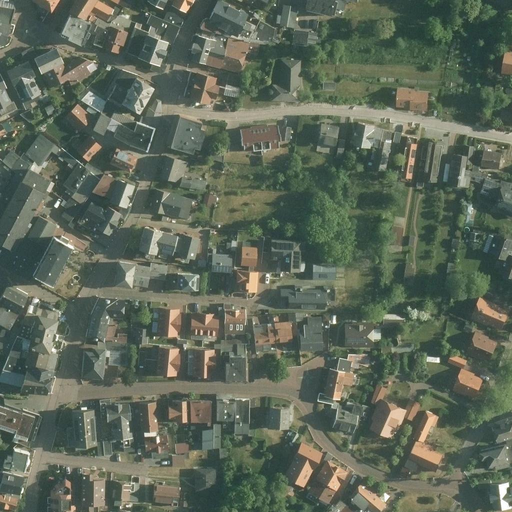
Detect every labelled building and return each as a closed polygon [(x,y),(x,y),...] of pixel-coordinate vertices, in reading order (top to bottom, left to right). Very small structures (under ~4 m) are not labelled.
[(37,0),(56,11),(62,0),(37,0)] [(108,0),(77,0),(71,10),(89,17),(94,7),(110,17),(117,5),(108,0)] [(175,0),(174,2),(189,10),(194,0),(175,0)] [(241,0),(260,10),(266,0),(272,0),(274,0),(273,0),(241,0)] [(310,0),(309,9),(329,13),(332,0),(310,0)] [(244,17),(213,2),(204,20),(235,35),(244,17)] [(0,42),(6,44),(9,43),(14,28),(10,26),(15,5),(0,3),(0,42)] [(296,8),(280,6),(277,27),(293,29),(296,8)] [(89,17),(71,10),(61,34),(83,43),(94,19),(89,17)] [(105,43),(124,50),(132,31),(137,17),(118,10),(105,43)] [(151,22),(145,36),(169,45),(175,47),(186,19),(171,14),(165,27),(151,22)] [(278,31),(258,21),(251,37),(261,40),(274,39),(278,31)] [(101,26),(95,42),(103,45),(109,29),(101,26)] [(308,42),(317,42),(318,30),(294,29),(294,43),(307,44),(308,42)] [(132,31),(124,50),(162,64),(169,45),(145,36),(132,31)] [(243,52),(256,55),(256,44),(198,31),(189,61),(234,73),(243,52)] [(57,47),(35,58),(43,73),(44,72),(62,63),(65,62),(57,47)] [(511,49),(504,49),(501,72),(511,73),(511,49)] [(62,63),(44,72),(51,85),(70,75),(75,83),(91,75),(87,68),(96,63),(86,56),(64,67),(62,63)] [(272,98),(299,99),(300,61),(280,61),(280,83),(272,83),(272,98)] [(28,62),(8,71),(22,102),(24,102),(28,111),(45,103),(42,95),(34,78),(35,77),(28,62)] [(122,108),(124,104),(144,115),(161,87),(143,76),(121,70),(105,98),(109,100),(122,108)] [(0,71),(0,137),(14,130),(11,123),(5,126),(1,120),(4,118),(21,110),(17,101),(10,104),(4,90),(8,89),(0,71)] [(211,76),(192,71),(189,82),(187,90),(185,99),(204,104),(206,97),(213,98),(215,89),(208,87),(211,76)] [(324,80),(324,89),(336,89),(336,81),(324,80)] [(415,91),(416,89),(400,87),(398,105),(414,106),(415,91)] [(105,98),(91,89),(85,100),(102,111),(109,100),(105,98)] [(429,110),(431,93),(415,91),(414,106),(414,108),(429,110)] [(154,100),(143,124),(155,129),(161,114),(159,101),(154,100)] [(80,101),(69,114),(83,128),(95,115),(80,101)] [(54,104),(47,107),(50,114),(56,111),(54,104)] [(118,131),(122,123),(103,112),(95,129),(105,133),(108,127),(118,131)] [(204,120),(179,114),(172,145),(198,151),(199,143),(204,144),(208,127),(202,126),(204,120)] [(387,126),(361,121),(357,141),(377,145),(383,146),(385,137),(387,126)] [(118,131),(116,136),(149,147),(155,129),(143,124),(136,122),(133,129),(122,123),(118,131)] [(339,126),(321,124),(319,142),(337,144),(339,126)] [(280,125),(240,128),(242,150),(282,147),(280,125)] [(42,134),(25,157),(30,160),(37,164),(44,169),(54,152),(59,155),(77,168),(81,162),(63,148),(62,150),(42,134)] [(103,145),(92,135),(79,149),(90,159),(103,145)] [(383,146),(377,145),(374,166),(389,169),(394,138),(385,137),(383,146)] [(398,179),(414,180),(418,141),(408,140),(407,148),(401,147),(398,179)] [(445,142),(431,140),(427,170),(441,172),(445,142)] [(464,155),(450,153),(446,183),(471,187),(472,175),(464,174),(465,162),(474,164),(476,145),(466,144),(464,155)] [(138,156),(119,148),(113,161),(132,170),(138,156)] [(504,153),(484,149),(481,164),(501,168),(504,153)] [(213,150),(211,156),(223,159),(225,153),(213,150)] [(14,151),(4,162),(13,170),(22,158),(14,151)] [(187,159),(167,154),(161,180),(189,187),(191,177),(183,175),(187,159)] [(19,175),(25,164),(34,170),(37,164),(30,160),(27,162),(22,158),(13,170),(19,175)] [(87,167),(81,162),(77,168),(65,184),(78,194),(94,172),(87,167)] [(89,163),(87,167),(94,172),(78,194),(69,203),(66,201),(63,206),(68,210),(63,216),(70,221),(73,224),(93,193),(103,180),(99,178),(103,172),(89,163)] [(0,227),(34,170),(25,164),(19,175),(0,205),(0,227)] [(57,183),(34,170),(0,227),(0,243),(17,253),(39,216),(57,183)] [(136,188),(105,176),(103,180),(93,193),(111,200),(110,203),(126,210),(136,188)] [(499,197),(496,205),(510,210),(509,213),(511,214),(511,181),(504,179),(503,182),(488,177),(483,192),(499,197)] [(158,187),(152,209),(181,217),(187,195),(158,187)] [(208,191),(203,202),(214,206),(218,196),(208,191)] [(103,213),(89,204),(82,216),(98,225),(95,230),(106,237),(119,215),(106,207),(103,213)] [(17,253),(0,243),(0,258),(35,276),(58,287),(77,247),(54,236),(59,227),(39,216),(17,253)] [(393,224),(391,252),(403,252),(405,225),(393,224)] [(171,242),(136,234),(131,256),(152,261),(153,257),(167,260),(168,256),(171,242)] [(511,247),(511,236),(509,236),(508,240),(492,234),(486,250),(508,259),(510,251),(509,251),(511,247)] [(302,239),(272,238),(272,256),(281,257),(281,270),(302,270),(302,239)] [(177,240),(177,243),(174,257),(173,263),(188,266),(192,243),(177,240)] [(177,243),(171,242),(168,256),(174,257),(177,243)] [(242,246),(241,263),(259,264),(260,247),(242,246)] [(508,259),(503,273),(511,275),(511,252),(510,251),(508,259)] [(215,252),(214,271),(235,272),(236,253),(215,252)] [(147,268),(117,263),(113,287),(144,292),(147,278),(163,280),(165,265),(148,263),(147,268)] [(409,263),(404,282),(413,284),(418,265),(409,263)] [(320,277),(331,276),(331,267),(320,268),(320,277)] [(260,270),(239,269),(238,290),(260,291),(260,270)] [(198,287),(198,271),(180,271),(180,287),(198,287)] [(0,323),(15,331),(30,298),(6,287),(0,298),(0,323)] [(327,290),(291,289),(291,308),(326,309),(327,290)] [(120,322),(123,300),(99,297),(91,312),(84,339),(110,343),(113,321),(120,322)] [(478,297),(471,316),(503,328),(511,309),(478,297)] [(60,317),(58,316),(59,311),(39,301),(37,311),(28,346),(51,352),(60,317)] [(184,308),(160,306),(159,320),(183,321),(184,308)] [(246,310),(225,310),(225,332),(246,332),(246,310)] [(207,313),(194,312),(193,336),(206,336),(207,313)] [(207,313),(206,336),(218,337),(219,313),(207,313)] [(311,324),(302,324),(303,350),(325,349),(324,315),(310,316),(311,324)] [(408,315),(387,315),(387,323),(408,323),(408,315)] [(183,321),(159,320),(159,334),(182,335),(183,321)] [(291,321),(276,323),(278,342),(292,341),(291,321)] [(276,323),(256,325),(258,344),(278,342),(276,323)] [(376,323),(347,323),(347,347),(377,346),(376,323)] [(149,342),(149,327),(137,327),(136,341),(149,342)] [(15,334),(3,328),(0,333),(0,350),(6,353),(15,334)] [(473,332),(466,353),(492,362),(499,342),(473,332)] [(108,348),(83,345),(83,348),(81,375),(105,377),(108,348)] [(182,347),(160,345),(159,358),(181,360),(182,347)] [(219,348),(193,347),(193,360),(218,360),(219,348)] [(23,349),(19,365),(37,369),(41,353),(23,349)] [(40,369),(50,372),(54,354),(44,351),(40,369)] [(251,353),(224,353),(224,376),(251,376),(251,353)] [(340,356),(339,369),(355,371),(361,370),(362,362),(364,353),(349,353),(349,358),(340,356)] [(468,361),(453,354),(449,362),(464,369),(468,361)] [(158,371),(180,373),(181,360),(159,358),(158,371)] [(193,373),(218,374),(218,360),(193,360),(193,373)] [(25,388),(51,393),(56,373),(50,372),(40,369),(37,369),(19,365),(7,364),(1,380),(24,385),(25,388)] [(339,369),(330,368),(326,400),(343,402),(345,381),(354,382),(355,371),(339,369)] [(463,370),(454,390),(467,396),(468,395),(477,399),(485,380),(475,376),(475,375),(463,370)] [(384,432),(397,400),(385,395),(387,389),(380,386),(373,403),(380,406),(372,427),(384,432)] [(253,429),(254,395),(235,394),(235,398),(234,417),(234,428),(253,429)] [(235,398),(217,397),(216,417),(234,417),(235,398)] [(214,419),(214,398),(171,398),(171,420),(214,419)] [(413,419),(420,402),(412,399),(410,405),(397,400),(384,432),(396,437),(405,416),(413,419)] [(0,425),(35,437),(42,414),(0,400),(0,425)] [(337,407),(332,426),(357,432),(364,403),(351,400),(349,410),(337,407)] [(135,438),(132,402),(109,404),(112,439),(135,438)] [(158,402),(139,403),(141,430),(160,429),(158,402)] [(292,407),(272,406),(271,425),(292,426),(292,407)] [(101,443),(99,408),(73,409),(76,445),(101,443)] [(410,459),(404,473),(415,478),(421,463),(439,471),(446,455),(436,451),(438,446),(427,442),(433,429),(434,429),(440,416),(429,412),(417,440),(420,441),(412,460),(410,459)] [(511,416),(491,422),(496,445),(510,442),(511,441),(511,416)] [(215,428),(202,428),(202,447),(222,447),(223,423),(215,423),(215,428)] [(171,435),(145,437),(146,450),(155,450),(156,458),(164,458),(164,451),(172,450),(171,435)] [(297,484),(307,489),(327,452),(302,439),(294,455),(298,457),(287,478),(297,484)] [(510,445),(482,453),(487,473),(509,467),(510,473),(511,473),(511,441),(510,442),(510,445)] [(30,469),(35,451),(11,444),(6,463),(30,469)] [(185,454),(173,454),(174,467),(185,467),(185,454)] [(329,459),(320,474),(341,487),(350,472),(337,464),(329,459)] [(0,487),(24,491),(27,475),(0,469),(0,487)] [(216,470),(198,470),(197,490),(216,491),(216,480),(216,470)] [(84,473),(83,502),(105,503),(106,480),(96,479),(96,473),(84,473)] [(341,487),(320,474),(310,490),(331,503),(341,487)] [(297,484),(287,478),(280,491),(290,497),(297,484)] [(380,490),(367,478),(352,496),(355,499),(350,505),(347,503),(340,511),(379,511),(389,502),(379,494),(378,492),(380,490)] [(136,482),(114,480),(112,496),(135,498),(136,482)] [(225,480),(216,480),(216,491),(224,491),(225,480)] [(498,480),(484,481),(484,489),(496,488),(498,508),(511,506),(511,481),(499,483),(498,480)] [(156,483),(154,500),(180,502),(182,485),(156,483)] [(49,511),(78,511),(78,503),(68,503),(68,484),(50,484),(49,511)] [(19,497),(0,492),(0,504),(17,509),(19,497)] [(333,505),(327,511),(339,511),(340,511),(347,503),(342,498),(335,506),(333,505)]
